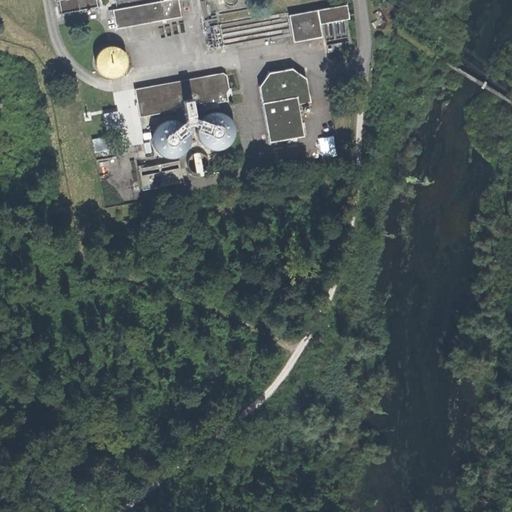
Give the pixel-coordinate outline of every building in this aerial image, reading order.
[(158,0),(113,8),(116,26),(182,15),(179,0),(158,0)] [(344,5),(288,14),(293,41),(323,36),(326,53),(349,49),(344,19),(347,18),(344,5)] [(129,73),(128,45),(101,46),(102,74),(129,73)] [(225,70),(134,87),(141,118),(159,114),(150,127),(152,150),(166,158),(186,154),(196,145),(209,150),(228,147),(238,135),(237,120),(226,105),(233,104),(225,70)] [(269,73),(259,86),(268,140),(304,133),(298,102),(309,99),(307,78),(291,70),(269,73)] [(107,127),(122,125),(120,109),(105,111),(107,127)] [(116,134),(94,136),(95,150),(117,148),(116,134)] [(191,170),(202,169),(201,154),(191,154),(191,170)] [(179,159),(139,167),(143,187),(183,179),(179,159)]
